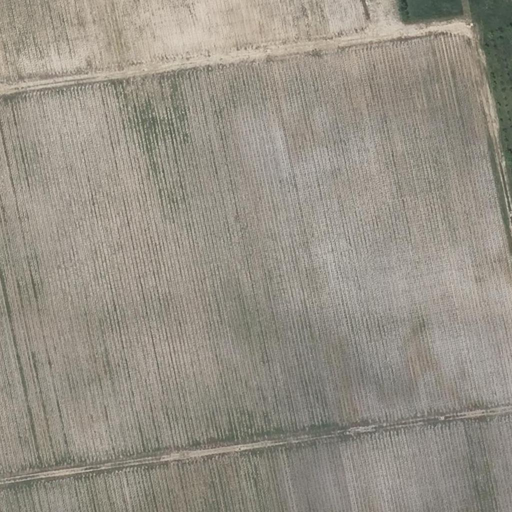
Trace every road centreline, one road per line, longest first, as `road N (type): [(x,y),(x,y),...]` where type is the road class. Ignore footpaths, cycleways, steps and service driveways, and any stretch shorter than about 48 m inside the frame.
road 1 (track): [(345,433),(263,53),(0,89)]
road 2 (track): [(0,481),(511,407)]
road 3 (track): [(393,0),(401,36),(466,30),(511,220)]
